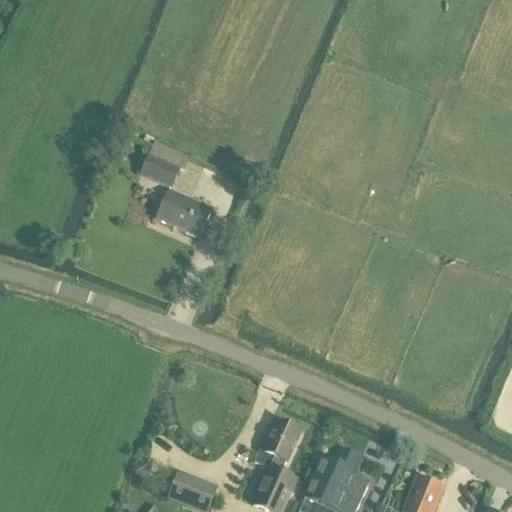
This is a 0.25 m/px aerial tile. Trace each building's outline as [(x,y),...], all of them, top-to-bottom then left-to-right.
[(190,161),(154,145),(148,158),(184,175),(190,161)] [(170,190),(177,173),(146,160),(139,177),(170,190)] [(211,213),(168,194),(155,222),(199,241),(211,213)] [(269,474),(295,485),(296,483),(281,476),(299,435),(277,426),(264,455),(259,453),(253,465),(270,472),(269,474)] [(362,462),(339,452),(331,469),(321,465),(317,463),(301,500),(303,501),(298,511),(356,511),(367,489),(353,482),(362,462)] [(282,511),(295,485),(269,474),(253,510),(256,511),(282,511)] [(189,511),(207,511),(215,491),(175,476),(165,503),(189,511)] [(404,511),(433,511),(442,491),(417,481),(404,511)]
